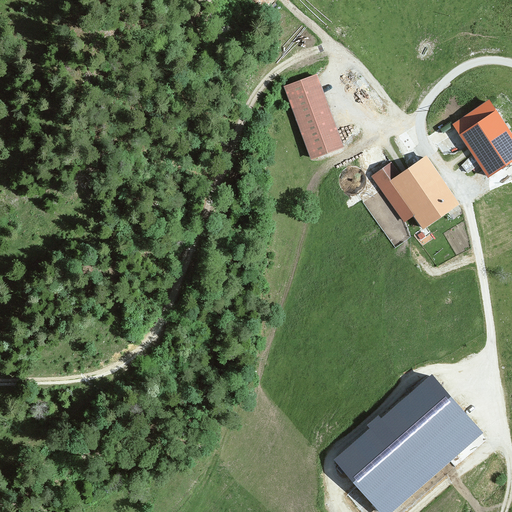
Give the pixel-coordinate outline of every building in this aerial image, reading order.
[(316,73),(284,85),(312,156),(344,144),(316,73)] [(459,133),(496,109),(489,98),(452,122),(459,133)] [(511,133),(496,109),(459,133),(486,174),(511,156),(511,133)] [(393,161),(372,175),(404,221),(414,214),(422,226),(459,200),(426,153),(400,171),(393,161)] [(384,511),(482,429),(432,371),(381,414),(377,410),(366,420),(370,425),(335,455),(342,463),(338,467),(342,472),(346,468),(383,511),(384,511)]
